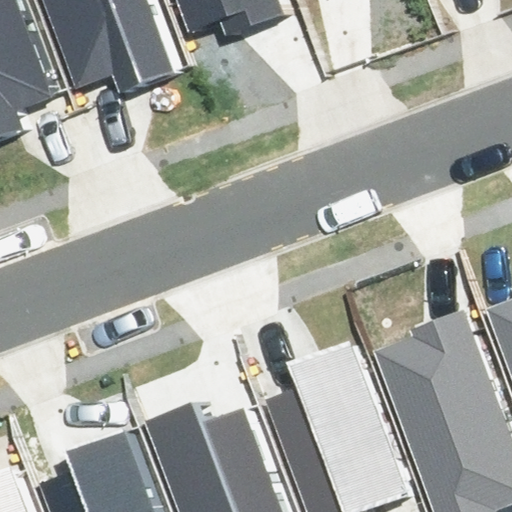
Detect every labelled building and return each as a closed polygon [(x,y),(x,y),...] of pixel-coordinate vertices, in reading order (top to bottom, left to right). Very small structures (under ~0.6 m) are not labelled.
[(72,90),(37,0),(0,0),(0,131),(39,117),(34,105),(72,90)] [(55,0),(89,89),(127,75),(132,87),(187,67),(161,0),(55,0)] [(210,0),(216,13),(252,0),(258,0),(266,21),(302,7),(299,0),(210,0)] [(388,344),(450,511),(510,511),(505,497),(511,493),(511,407),(473,303),(428,319),(431,328),(388,344)] [(511,304),(502,308),(511,334),(511,304)] [(275,380),(323,511),(379,511),(379,509),(418,495),(361,339),(315,355),(318,364),(275,380)] [(303,511),(257,383),(213,398),(210,390),(164,406),(202,511),(303,511)] [(57,458),(76,511),(177,511),(143,417),(97,434),(100,442),(57,458)] [(0,511),(50,511),(29,457),(0,468),(0,511)]
